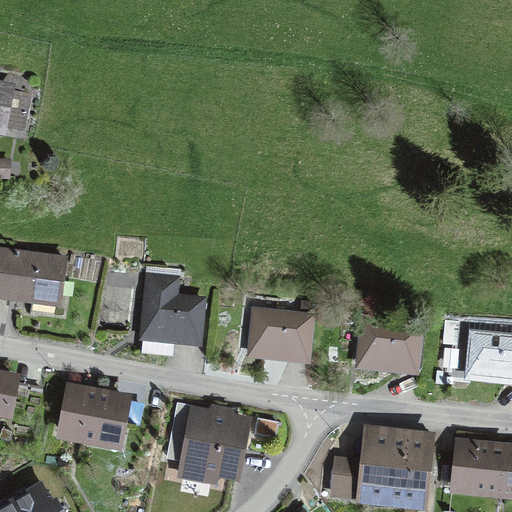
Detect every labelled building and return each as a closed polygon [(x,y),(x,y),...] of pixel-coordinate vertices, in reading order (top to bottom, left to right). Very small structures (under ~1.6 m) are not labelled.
[(0,126),(1,127),(2,125),(22,129),(29,94),(9,90),(9,88),(0,85),(0,126)] [(1,250),(0,255),(0,295),(59,304),(65,259),(1,250)] [(176,280),(149,277),(141,353),(173,356),(175,336),(198,339),(202,300),(174,297),(176,280)] [(307,356),(311,317),(256,311),(252,350),(307,356)] [(415,367),(419,328),(364,323),(360,361),(415,367)] [(468,373),(511,377),(511,338),(472,334),(468,373)] [(0,374),(0,411),(8,413),(15,377),(0,374)] [(71,389),(63,433),(108,442),(112,424),(120,426),(125,399),(71,389)] [(246,422),(194,412),(184,464),(236,474),(246,422)] [(371,434),(368,465),(365,493),(420,499),(426,440),(371,434)] [(502,492),(507,449),(460,444),(456,487),(471,489),(502,492)] [(511,449),(507,449),(502,492),(511,492),(511,449)] [(336,490),(365,493),(368,465),(339,462),(336,490)] [(62,511),(62,508),(56,505),(54,502),(50,504),(40,487),(0,509),(0,511),(62,511)]
